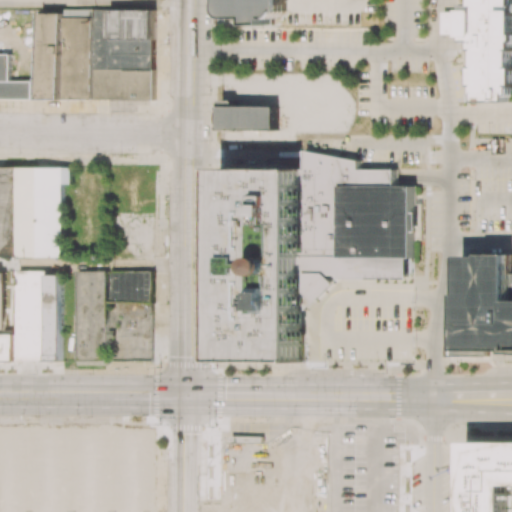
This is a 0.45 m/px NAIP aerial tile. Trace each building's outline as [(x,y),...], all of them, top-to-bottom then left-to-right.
[(228,0),(228,9),(228,11),(228,13),(229,14),(230,15),(231,16),(233,16),(235,16),(255,16),(255,24),(272,24),(272,16),(278,16),(282,16),(284,14),(285,13),(286,10),(286,3),(286,0),(228,0)] [(511,0),(477,0),(477,4),(466,4),(466,12),(444,12),(444,33),(467,34),(467,43),(477,43),(477,96),(480,96),(480,102),(511,101),(511,0)] [(42,13),(41,98),(154,99),(155,10),(65,9),(65,13),(42,13)] [(0,82),(34,82),(34,99),(0,99),(0,82)] [(222,107),(278,107),(278,132),(221,131),(222,107)] [(300,358),(301,312),(310,304),(326,289),(340,277),(412,278),(413,185),(396,185),(396,170),(361,169),(361,161),(307,151),(307,169),(222,167),(220,359),(300,358)] [(0,166),(74,167),(74,184),(66,184),(65,259),(0,258),(0,166)] [(462,253),(511,254),(511,348),(462,348),(462,253)] [(1,334),(1,271),(0,271),(0,361),(64,361),(64,360),(65,274),(49,274),(49,270),(20,270),(20,334),(1,334)] [(77,360),(78,270),(154,270),(154,303),(110,303),(110,360),(107,363),(79,364),(77,360)] [(511,511),(511,441),(467,441),(466,511),(511,511)] [(263,511),(219,511),(220,477),(264,477),(263,511)]
